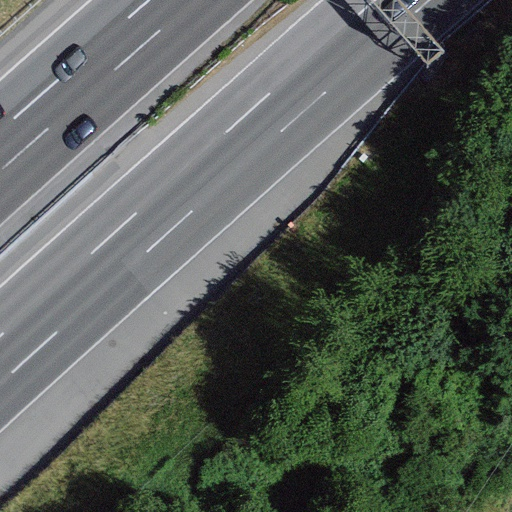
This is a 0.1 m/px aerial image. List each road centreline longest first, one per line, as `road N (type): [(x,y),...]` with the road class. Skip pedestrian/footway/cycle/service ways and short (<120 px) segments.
road 1 (motorway): [(0,361),(403,0)]
road 2 (motorway): [(171,0),(0,150)]
